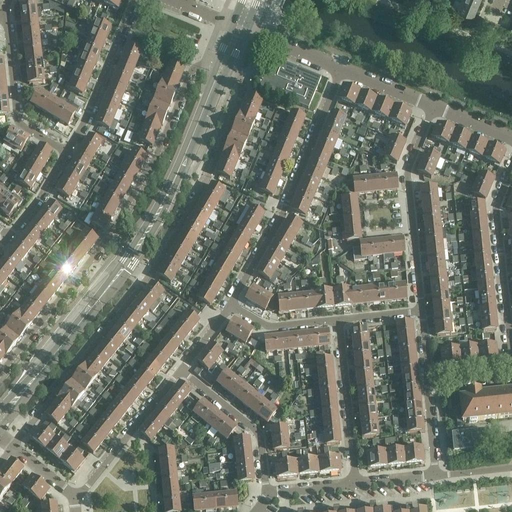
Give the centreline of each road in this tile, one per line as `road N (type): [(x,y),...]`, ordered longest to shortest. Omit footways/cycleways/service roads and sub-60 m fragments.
road 1 (residential): [(12,446),(149,276),(203,185),(242,92),(227,66)]
road 2 (residential): [(217,62),(191,71),(155,157),(108,237),(0,373)]
road 3 (residential): [(340,69),(283,212),(231,306)]
road 4 (residential): [(422,311),(407,170),(429,106)]
road 5 (residential): [(511,169),(495,206),(511,353)]
road 6 (residential): [(356,484),(435,476),(428,378)]
road 7 (residential): [(66,152),(134,0)]
road 8 (residential): [(76,498),(181,369)]
road 9 (residential): [(338,320),(356,484)]
road 10 (residential): [(6,18),(17,119),(66,152)]
road 11 (residential): [(266,493),(257,432),(181,369)]
road 12 (tertiary): [(103,294),(158,222),(174,178)]
road 13 (tertiary): [(174,178),(103,294)]
